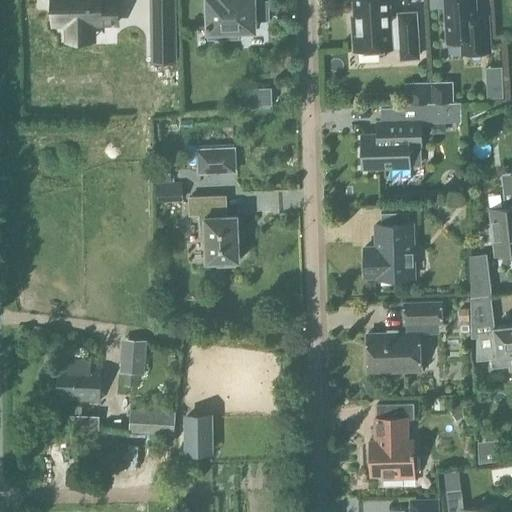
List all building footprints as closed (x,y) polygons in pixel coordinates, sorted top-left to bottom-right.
[(53,0),(54,23),(54,24),(68,24),(68,40),(93,39),(93,23),(118,23),(117,0),(53,0)] [(209,27),(209,38),(237,37),(237,29),(254,29),(254,19),(268,19),(267,2),(253,2),(253,0),(208,0),(209,23),(207,23),(207,27),(209,27)] [(357,49),(358,50),(401,47),(402,58),(418,57),(415,13),(399,14),(399,15),(389,16),(388,0),(354,0),(355,16),(352,16),(354,49),(357,49)] [(463,53),(490,51),(487,15),(475,16),(474,0),(445,0),(448,41),(462,40),(463,53)] [(175,18),(151,18),(152,50),(176,50),(175,18)] [(503,97),(502,80),(487,80),(488,97),(503,97)] [(246,90),(247,104),(270,103),(270,89),(246,90)] [(394,107),(381,107),(382,108),(384,108),(384,120),(421,119),(421,121),(462,120),(462,102),(396,104),(396,107),(394,107)] [(378,120),(378,122),(384,122),(384,132),(381,132),(379,134),(362,135),(362,168),(410,167),(409,146),(421,145),(421,121),(421,119),(384,120),(378,120)] [(197,175),(237,173),(236,146),(196,147),(197,175)] [(511,171),(503,173),(507,207),(492,209),(493,223),(489,223),(491,239),(495,239),(497,254),(505,253),(506,258),(511,256),(511,171)] [(238,233),(237,217),(237,215),(236,215),(236,216),(224,216),(223,196),(189,197),(190,215),(200,214),(201,234),(206,234),(207,260),(207,262),(208,262),(208,261),(218,261),(219,266),(235,265),(235,260),(237,260),(237,261),(239,261),(239,259),(238,244),(238,242),(238,234),(238,233)] [(376,246),(365,247),(366,277),(377,277),(377,278),(414,277),(413,223),(409,223),(381,224),(376,224),(376,246)] [(405,303),(405,323),(441,322),(441,302),(405,303)] [(468,308),(459,308),(460,321),(468,320),(468,308)] [(476,325),(476,337),(477,337),(477,360),(491,358),(492,367),(510,365),(509,356),(511,355),(511,324),(494,326),(494,323),(476,325)] [(369,366),(369,370),(369,371),(371,371),(389,371),(420,370),(419,332),(368,333),(369,366)] [(122,371),(125,371),(124,384),(139,386),(140,373),(143,373),(145,352),(124,350),(122,371)] [(59,364),(57,399),(100,401),(101,367),(91,366),(92,361),(68,359),(68,365),(59,364)] [(464,401),(452,408),(458,418),(470,411),(464,401)] [(384,486),(403,485),(402,473),(414,473),(413,455),(415,455),(415,450),(413,450),(413,439),(408,439),(407,418),(414,418),(414,403),(377,404),(377,418),(375,418),(376,440),(371,440),(372,474),(383,474),(384,486)] [(131,410),(130,431),(174,434),(175,413),(131,410)] [(69,429),(99,430),(99,417),(70,415),(69,429)] [(188,456),(211,455),(210,415),(187,415),(188,456)] [(478,441),(479,463),(501,460),(498,439),(478,441)] [(99,451),(97,469),(116,471),(117,453),(99,451)] [(271,474),(271,487),(281,487),(281,474),(271,474)] [(497,511),(497,505),(463,509),(461,489),(446,491),(448,511),(497,511)] [(436,511),(436,500),(412,501),(412,511),(436,511)]
